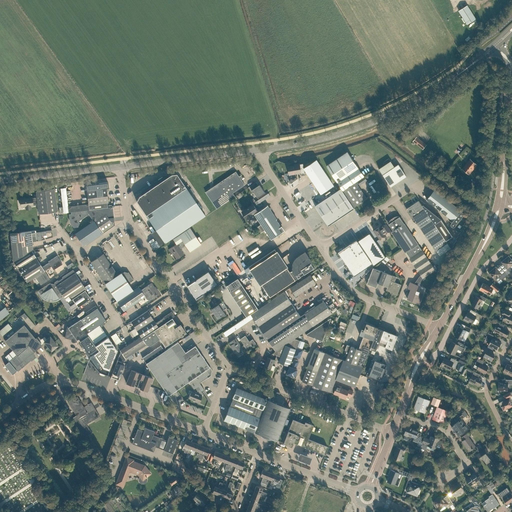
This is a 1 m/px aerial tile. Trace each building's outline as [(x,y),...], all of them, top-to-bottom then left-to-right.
[(467,5),(459,11),(467,24),(476,19),(467,5)] [(416,137),(413,141),(423,149),(426,145),(416,137)] [(343,191),(364,177),(358,169),(347,152),(326,166),(338,183),(343,191)] [(469,159),(462,168),(468,173),(472,168),(473,168),(476,165),(469,159)] [(316,160),(304,169),(321,194),(333,186),(316,160)] [(379,169),(383,175),(388,171),(393,168),(394,167),(390,161),(379,169)] [(294,166),(288,167),(289,175),(301,173),(301,176),(305,175),(303,164),(299,164),(294,165),(294,166)] [(401,180),(406,176),(398,164),(394,167),(393,168),(401,180)] [(396,183),(401,180),(393,168),(388,171),(396,183)] [(391,186),(396,183),(388,171),(383,175),(391,186)] [(212,188),(205,192),(217,209),(229,200),(233,198),(233,197),(235,196),(233,193),(245,185),(236,172),(212,188)] [(139,197),(136,202),(165,243),(189,227),(205,215),(176,174),(171,175),(139,197)] [(357,181),(360,185),(367,180),(364,177),(357,181)] [(88,204),(80,205),(81,211),(86,210),(91,210),(107,208),(106,203),(108,203),(106,191),(109,191),(108,182),(86,185),(88,204)] [(250,187),(257,198),(265,193),(260,186),(259,187),(256,182),(250,187)] [(358,193),(361,191),(356,183),(343,191),(352,203),(361,197),(358,193)] [(36,191),(37,197),(37,205),(39,214),(57,211),(54,189),(36,191)] [(341,189),(315,206),(322,217),(323,217),(323,218),(324,219),(325,221),(326,222),(326,223),(326,222),(327,222),(331,223),(331,224),(332,223),(331,223),(333,222),(333,223),(333,222),(334,222),(354,209),(353,208),(341,189)] [(435,190),(426,200),(453,221),(451,223),(451,224),(451,225),(451,226),(452,226),(452,227),(453,227),(454,227),(454,226),(455,226),(465,214),(435,190)] [(352,203),(354,207),(367,199),(361,191),(358,193),(361,197),(352,203)] [(269,193),(256,202),(258,204),(270,196),(269,193)] [(37,205),(37,197),(32,198),(26,198),(20,198),(21,207),(25,207),(25,210),(31,209),(30,206),(37,205)] [(447,243),(446,241),(434,224),(424,210),(422,206),(418,201),(406,209),(412,219),(413,218),(436,251),(436,250),(447,243)] [(242,212),(245,216),(250,224),(257,220),(253,214),(258,211),(253,204),(242,212)] [(423,205),(422,206),(424,210),(434,224),(441,220),(442,219),(423,205)] [(254,215),(265,230),(278,222),(267,206),(254,215)] [(107,208),(91,210),(96,216),(97,215),(99,217),(93,221),(102,233),(114,226),(113,221),(111,207),(107,208)] [(71,214),(69,214),(69,220),(70,220),(71,222),(72,223),(71,224),(73,227),(78,227),(79,223),(78,221),(88,213),(93,221),(99,217),(97,215),(96,216),(91,210),(86,210),(81,211),(71,212),(71,214)] [(409,258),(411,261),(424,253),(422,250),(421,250),(418,245),(406,228),(400,218),(399,218),(399,217),(397,217),(396,218),(394,218),(395,219),(392,221),(392,220),(391,221),(390,222),(389,224),(390,225),(389,225),(393,231),(391,232),(405,252),(405,253),(406,252),(410,258),(409,258)] [(434,224),(446,241),(452,236),(449,232),(448,232),(444,227),(444,225),(445,225),(441,220),(434,224)] [(93,221),(75,233),(76,235),(83,245),(85,243),(86,244),(102,233),(93,221)] [(278,222),(265,230),(271,240),(284,231),(278,222)] [(380,226),(373,231),(380,240),(386,236),(385,234),(390,231),(386,224),(380,227),(380,226)] [(172,239),(176,244),(178,243),(180,245),(179,245),(181,248),(185,245),(189,252),(201,244),(200,244),(189,228),(172,239)] [(30,244),(32,243),(32,241),(31,233),(35,232),(35,230),(10,233),(11,242),(19,241),(20,246),(30,245),(30,244)] [(35,232),(31,233),(32,241),(42,240),(41,236),(46,235),(46,231),(36,232),(35,232)] [(370,233),(358,241),(365,251),(373,263),(374,265),(386,257),(370,233)] [(357,240),(351,243),(355,249),(359,255),(365,251),(358,241),(357,240)] [(19,241),(11,242),(13,261),(33,249),(32,248),(32,243),(30,244),(30,245),(20,246),(19,241)] [(178,243),(176,244),(169,249),(171,253),(172,253),(176,259),(183,254),(180,249),(181,248),(179,245),(180,245),(178,243)] [(351,243),(339,252),(343,258),(355,249),(351,243)] [(447,243),(436,250),(440,256),(451,248),(447,243)] [(296,259),(294,261),(293,264),(293,267),(293,270),(290,272),(274,249),(249,266),(270,297),(314,267),(312,264),(314,263),(306,252),(298,257),(296,259)] [(355,249),(343,258),(346,264),(347,263),(348,263),(359,255),(355,249)] [(44,271),(42,267),(39,262),(41,260),(39,256),(36,257),(31,250),(10,264),(17,275),(21,273),(26,282),(35,277),(41,285),(50,279),(44,271)] [(347,263),(346,264),(354,276),(373,263),(365,251),(359,255),(348,263),(347,263)] [(414,284),(418,285),(423,278),(435,270),(433,267),(426,257),(424,253),(411,261),(420,275),(416,281),(415,280),(412,281),(411,283),(414,284)] [(103,254),(90,262),(104,283),(117,274),(103,254)] [(391,257),(390,256),(388,254),(382,261),(385,264),(391,257)] [(49,263),(42,267),(44,271),(51,266),(53,270),(62,264),(57,256),(48,261),(49,263)] [(504,266),(502,268),(507,275),(511,271),(511,259),(508,256),(501,262),(504,266)] [(507,275),(502,268),(499,270),(496,266),(488,273),(494,280),(495,279),(497,282),(501,279),(501,280),(507,275)] [(386,290),(390,292),(394,282),(396,277),(373,268),(367,284),(376,287),(378,283),(388,286),(386,290)] [(59,298),(60,297),(63,296),(56,286),(60,283),(75,273),(72,270),(62,277),(61,279),(59,280),(57,280),(54,282),(54,284),(54,285),(53,286),(50,285),(49,283),(38,291),(40,294),(42,297),(45,299),(46,298),(49,299),(52,299),(52,301),(56,300),(59,298)] [(209,271),(187,286),(196,299),(218,284),(209,271)] [(116,301),(133,290),(128,283),(133,280),(129,273),(124,272),(122,274),(121,272),(105,283),(106,286),(116,301)] [(71,299),(72,298),(85,289),(75,273),(60,283),(62,287),(64,286),(66,288),(64,289),(71,299)] [(310,275),(290,288),(295,296),(316,283),(310,275)] [(259,308),(239,278),(227,286),(247,316),(259,308)] [(394,282),(390,292),(393,293),(392,293),(397,295),(401,284),(394,282)] [(415,294),(418,285),(414,284),(411,283),(410,282),(408,288),(411,289),(407,298),(413,300),(413,302),(419,304),(423,294),(419,293),(418,295),(415,294)] [(62,287),(60,283),(56,286),(63,296),(64,298),(66,302),(64,304),(68,309),(71,310),(77,306),(72,299),(72,298),(71,299),(64,289),(66,288),(64,286),(62,287)] [(140,290),(145,297),(146,299),(149,299),(151,298),(152,298),(159,293),(156,288),(155,289),(151,283),(140,290)] [(483,283),(479,290),(490,295),(493,289),(495,290),(497,291),(499,289),(493,283),(490,287),(483,283)] [(123,311),(145,297),(140,290),(138,287),(133,290),(116,301),(123,311)] [(258,309),(251,314),(253,318),(267,339),(276,352),(285,345),(332,313),(324,301),(301,316),(287,297),(292,294),(288,289),(284,292),(258,309)] [(78,307),(90,298),(85,290),(72,299),(77,306),(78,307)] [(476,296),(471,305),(478,308),(482,300),(484,301),(486,298),(481,295),(479,298),(476,296)] [(227,308),(223,302),(212,309),(218,318),(225,314),(223,310),(227,308)] [(97,308),(80,319),(89,332),(99,324),(105,320),(97,308)] [(503,312),(502,313),(503,314),(502,317),(504,317),(503,320),(506,321),(506,322),(508,324),(509,323),(511,324),(511,315),(510,315),(511,312),(510,311),(505,308),(503,312)] [(164,323),(161,319),(155,323),(147,311),(131,322),(141,338),(164,323)] [(164,324),(172,318),(174,316),(172,312),(163,317),(163,318),(161,319),(164,323),(164,324)] [(464,318),(464,319),(468,321),(468,320),(473,323),(475,318),(480,321),(483,316),(476,312),(475,315),(468,312),(464,318)] [(253,318),(251,314),(223,332),(226,336),(253,318)] [(323,341),(332,318),(331,317),(306,335),(323,341)] [(154,330),(159,339),(165,347),(186,333),(180,324),(177,326),(172,318),(164,324),(154,330)] [(74,328),(80,338),(85,334),(86,333),(89,332),(80,319),(74,323),(77,326),(74,328)] [(494,331),(506,337),(506,336),(507,336),(508,334),(507,334),(509,331),(503,328),(504,325),(498,322),(496,325),(497,325),(494,331)] [(8,323),(0,329),(0,332),(2,335),(12,328),(8,323)] [(73,342),(78,339),(80,338),(74,328),(77,326),(74,323),(68,327),(67,327),(67,326),(65,338),(71,339),(73,342)] [(362,329),(360,335),(363,336),(360,345),(363,346),(370,349),(378,328),(367,323),(364,330),(362,329)] [(98,350),(90,356),(89,358),(99,372),(107,375),(117,350),(99,324),(89,332),(86,333),(97,348),(98,350)] [(17,355),(4,365),(12,374),(31,359),(31,360),(35,357),(32,353),(31,352),(33,351),(34,351),(41,345),(41,344),(39,341),(36,338),(35,339),(32,335),(30,336),(28,333),(29,332),(29,331),(24,325),(5,341),(9,346),(13,350),(17,355)] [(469,332),(471,328),(465,326),(464,329),(458,326),(455,332),(457,333),(455,336),(465,341),(468,334),(468,333),(469,332)] [(371,352),(375,354),(378,344),(384,330),(381,329),(378,328),(370,349),(372,350),(371,352)] [(159,339),(154,330),(148,334),(154,343),(159,339)] [(384,330),(378,344),(392,350),(398,336),(384,330)] [(82,348),(84,351),(86,350),(88,354),(89,353),(97,348),(86,333),(85,334),(80,338),(78,339),(80,341),(80,342),(83,347),(82,348)] [(488,333),(485,338),(490,341),(488,345),(497,350),(501,343),(493,338),(494,336),(488,333)] [(150,345),(154,343),(148,334),(142,338),(146,344),(150,345)] [(57,345),(50,337),(47,339),(44,336),(41,339),(39,341),(41,344),(44,342),(51,350),(57,345)] [(236,339),(230,342),(232,345),(231,346),(238,357),(245,352),(243,350),(246,348),(251,345),(252,346),(256,343),(253,339),(249,342),(245,336),(240,339),(244,345),(241,347),(236,339)] [(141,338),(120,352),(125,358),(127,357),(131,354),(146,345),(141,338)] [(286,345),(285,345),(276,352),(273,354),(281,357),(278,362),(289,366),(296,349),(299,340),(295,339),(286,345)] [(452,342),(447,351),(454,354),(457,349),(463,352),(464,348),(463,348),(464,345),(458,341),(457,344),(452,342)] [(195,388),(200,384),(200,383),(199,382),(210,375),(211,370),(198,351),(199,351),(198,351),(195,346),(185,352),(178,342),(164,351),(161,353),(160,354),(158,355),(154,358),(151,360),(146,363),(168,396),(188,382),(193,389),(195,388)] [(345,360),(363,367),(370,349),(363,346),(361,350),(351,346),(345,360)] [(483,346),(481,350),(485,352),(483,356),(492,361),(494,355),(492,354),(493,351),(483,346)] [(297,348),(294,356),(300,358),(303,350),(297,348)] [(315,348),(307,367),(317,371),(324,352),(315,348)] [(331,392),(333,385),(336,379),(343,360),(325,353),(312,385),(331,392)] [(151,360),(149,357),(147,354),(142,358),(146,363),(151,360)] [(264,366),(273,370),(275,366),(271,365),(272,362),(274,363),(275,360),(268,357),(264,366)] [(476,357),(473,362),(475,363),(474,365),(477,366),(477,367),(478,368),(477,369),(485,373),(486,373),(487,371),(487,370),(488,368),(481,364),(483,361),(478,358),(476,357)] [(444,358),(440,365),(450,369),(451,366),(455,368),(458,361),(451,358),(450,361),(444,358)] [(118,359),(110,378),(111,378),(111,377),(118,380),(121,371),(122,372),(124,369),(123,368),(125,363),(118,360),(118,359)] [(372,359),(370,367),(384,372),(386,364),(372,359)] [(290,367),(287,374),(291,376),(291,377),(295,379),(297,374),(296,374),(297,370),(294,368),(294,367),(296,368),(298,362),(295,360),(294,362),(291,362),(289,367),(290,367)] [(343,360),(336,379),(355,387),(363,367),(345,360),(343,360)] [(507,364),(503,371),(511,376),(511,375),(511,363),(511,366),(507,364)] [(317,371),(307,367),(302,381),(312,385),(317,371)] [(370,367),(367,374),(381,380),(384,372),(370,367)] [(474,372),(467,368),(467,369),(473,372),(468,382),(473,384),(473,383),(479,386),(482,380),(478,378),(480,375),(474,372)] [(137,387),(142,374),(131,370),(126,383),(137,387)] [(147,391),(152,378),(142,374),(137,387),(147,391)] [(498,382),(498,390),(507,391),(508,384),(511,384),(511,380),(511,379),(503,379),(502,383),(498,382)] [(200,384),(195,388),(197,391),(196,392),(196,393),(191,391),(188,398),(194,400),(194,401),(199,403),(202,396),(201,396),(202,393),(201,392),(204,390),(200,384)] [(347,391),(333,385),(331,392),(341,396),(341,397),(345,399),(347,395),(350,397),(352,391),(348,389),(347,391)] [(229,406),(223,420),(254,432),(266,399),(236,387),(232,398),(233,398),(230,407),(229,406)] [(73,399),(68,402),(76,416),(71,419),(78,429),(83,438),(91,433),(86,426),(85,425),(99,416),(91,403),(83,407),(77,397),(75,398),(76,398),(73,400),(73,399)] [(417,412),(418,410),(425,412),(429,401),(419,397),(414,411),(414,412),(416,413),(417,412)] [(503,400),(499,403),(501,407),(502,407),(504,410),(511,405),(511,402),(510,398),(504,401),(503,400)] [(267,399),(254,432),(261,435),(261,436),(262,437),(264,438),(266,439),(268,439),(270,440),(270,438),(272,439),(277,441),(290,408),(267,399)] [(437,408),(433,419),(443,422),(447,411),(437,408)] [(468,416),(465,411),(461,413),(463,414),(458,418),(459,420),(457,422),(454,419),(449,423),(458,436),(468,429),(461,420),(465,417),(465,418),(468,416)] [(292,419),(283,443),(291,447),(293,442),(305,447),(304,448),(308,449),(308,448),(323,454),(326,446),(308,439),(313,425),(305,422),(304,424),(292,419)] [(422,443),(425,437),(420,436),(421,434),(418,433),(419,431),(408,427),(405,435),(405,436),(403,437),(403,438),(403,439),(407,440),(408,440),(408,439),(408,438),(407,437),(407,436),(408,436),(409,435),(415,438),(413,441),(418,443),(418,441),(422,443)] [(137,429),(133,441),(139,443),(138,446),(153,452),(154,449),(155,446),(164,450),(167,441),(153,435),(155,431),(145,428),(143,431),(137,429)] [(467,433),(462,437),(464,440),(462,441),(469,451),(475,446),(469,437),(470,436),(467,433)] [(425,437),(422,443),(419,452),(424,454),(427,445),(426,448),(434,451),(435,448),(436,449),(436,448),(439,449),(442,441),(439,440),(440,439),(431,436),(429,439),(425,437)] [(173,453),(178,440),(169,437),(167,441),(164,450),(173,453)] [(184,452),(187,453),(192,442),(186,439),(184,443),(182,442),(179,448),(182,449),(183,446),(188,447),(187,449),(186,449),(184,452)] [(197,444),(192,442),(187,453),(190,454),(191,451),(190,450),(191,449),(195,450),(197,444)] [(199,458),(203,446),(197,444),(195,450),(199,452),(199,454),(197,453),(195,460),(198,461),(199,458)] [(209,449),(203,446),(199,458),(202,459),(203,455),(202,455),(202,453),(207,455),(205,459),(208,460),(211,453),(208,452),(209,449)] [(396,452),(393,458),(400,461),(404,451),(404,450),(397,447),(395,452),(396,452)] [(479,453),(476,454),(479,458),(481,456),(490,468),(495,465),(486,453),(488,451),(486,448),(483,449),(482,447),(477,450),(479,453)] [(213,455),(211,453),(208,460),(211,461),(213,457),(217,459),(216,460),(215,460),(213,463),(216,465),(221,453),(215,451),(213,455)] [(310,457),(299,452),(298,455),(297,456),(296,459),(308,463),(308,461),(309,459),(310,457)] [(227,455),(221,453),(216,465),(219,466),(221,462),(219,462),(220,460),(224,461),(227,455)] [(232,458),(227,455),(224,461),(229,463),(228,465),(226,464),(224,471),(227,472),(228,469),(232,458)] [(146,479),(146,477),(150,473),(145,467),(144,468),(143,466),(132,462),(133,460),(126,457),(116,484),(123,486),(129,471),(138,474),(140,477),(139,478),(139,480),(139,482),(141,483),(143,483),(145,482),(146,481),(146,479)] [(236,466),(238,460),(232,458),(228,469),(227,472),(230,473),(232,467),(231,466),(231,464),(236,466)] [(238,460),(236,466),(234,471),(237,473),(238,469),(237,468),(237,466),(242,468),(244,462),(238,460)] [(390,475),(388,481),(395,484),(398,485),(401,478),(398,477),(399,473),(408,477),(410,473),(403,471),(396,468),(395,471),(391,470),(389,475),(390,475)] [(264,483),(268,472),(262,469),(260,475),(263,476),(262,478),(261,482),(264,483)] [(271,480),(274,474),(268,472),(264,483),(265,484),(267,484),(268,481),(269,479),(271,480)] [(410,474),(406,484),(409,485),(407,492),(417,495),(421,485),(411,481),(413,475),(418,477),(419,475),(414,474),(414,473),(411,472),(410,474)] [(474,473),(466,479),(471,486),(476,482),(478,485),(480,483),(483,486),(486,484),(480,475),(477,477),(474,473)] [(38,474),(32,478),(37,485),(43,482),(38,474)] [(280,476),(274,474),(271,480),(269,485),(273,486),(274,483),(275,481),(277,482),(276,486),(279,488),(282,480),(279,479),(280,476)] [(212,492),(218,494),(222,483),(219,482),(218,485),(220,486),(219,488),(214,486),(212,492)] [(225,484),(222,483),(218,494),(224,497),(226,490),(222,489),(223,487),(224,488),(225,484)] [(228,485),(226,490),(224,497),(230,499),(232,493),(228,491),(228,489),(230,490),(231,487),(231,486),(232,484),(230,483),(229,486),(228,485)] [(445,492),(452,501),(455,499),(453,497),(463,490),(458,483),(452,488),(451,488),(448,490),(445,492)] [(494,491),(492,488),(489,484),(486,486),(491,494),(494,491)] [(256,485),(254,491),(265,496),(266,496),(267,496),(269,497),(270,494),(263,491),(262,493),(260,492),(262,488),(256,485)] [(177,486),(169,491),(173,496),(176,494),(178,496),(182,493),(177,486)] [(196,488),(192,493),(195,496),(193,499),(202,506),(207,500),(200,495),(202,492),(196,488)] [(511,494),(507,488),(499,493),(507,504),(511,501),(511,503),(511,494)] [(264,499),(265,496),(254,491),(251,497),(258,499),(259,495),(261,496),(261,497),(264,499)] [(487,503),(484,506),(488,511),(499,504),(492,494),(489,496),(489,497),(485,501),(487,503)] [(453,503),(452,501),(447,495),(443,498),(441,495),(438,498),(434,501),(435,503),(434,504),(436,508),(437,508),(439,510),(447,504),(449,506),(453,503)] [(472,506),(467,511),(480,511),(477,508),(480,506),(473,496),(470,498),(475,505),(473,507),(472,506)] [(256,504),(258,499),(251,497),(249,503),(261,508),(268,510),(269,507),(264,505),(263,506),(262,505),(258,503),(258,505),(256,504)] [(261,508),(249,503),(247,509),(253,511),(255,507),(256,508),(256,509),(260,510),(261,508)]
